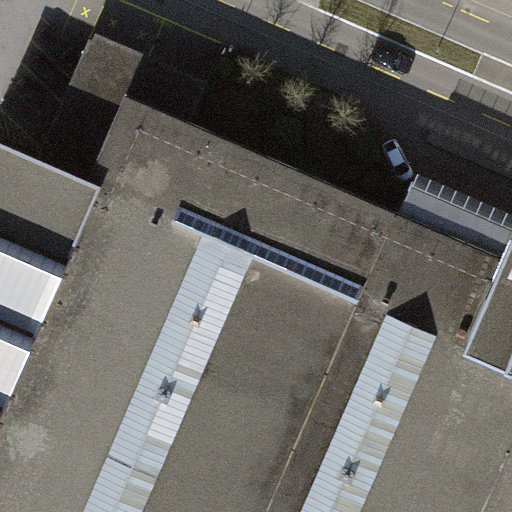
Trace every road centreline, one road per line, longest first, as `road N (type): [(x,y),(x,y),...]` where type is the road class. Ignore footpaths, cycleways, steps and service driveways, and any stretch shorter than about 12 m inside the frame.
road 1 (tertiary): [(298,0),(312,27),(511,113)]
road 2 (tertiary): [(511,51),(391,0)]
